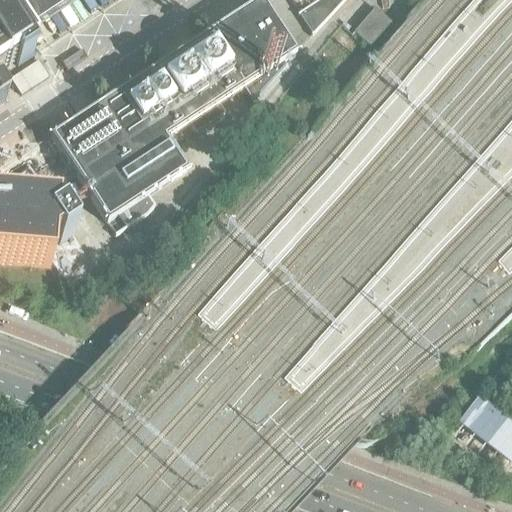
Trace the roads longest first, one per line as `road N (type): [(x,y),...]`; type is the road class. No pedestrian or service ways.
road 1 (secondary): [(433,511),(19,358)]
road 2 (secondary): [(0,384),(341,511)]
